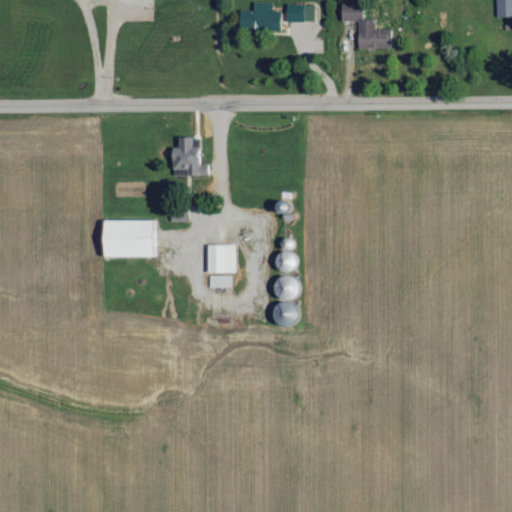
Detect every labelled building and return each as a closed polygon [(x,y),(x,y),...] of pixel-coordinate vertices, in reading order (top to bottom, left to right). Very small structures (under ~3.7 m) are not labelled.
[(511,0),(496,0),(497,18),(511,17),(511,0)] [(273,3),(254,2),(253,12),(240,11),(240,29),(250,30),(249,38),(258,39),(259,31),(281,32),(281,12),(273,12),(273,3)] [(363,4),(342,4),(342,22),(358,22),(358,49),(392,49),(392,30),(376,30),(376,20),(363,20),(363,4)] [(315,6),(288,5),(287,22),(315,22),(315,6)] [(200,138),(178,138),(179,152),(173,152),(173,178),(209,178),(209,164),(200,165),(200,138)] [(103,258),(156,258),(156,221),(103,220),(103,258)] [(236,245),(208,245),(208,274),(236,273),(236,245)] [(232,276),(210,276),(210,288),(232,288),(232,276)]
